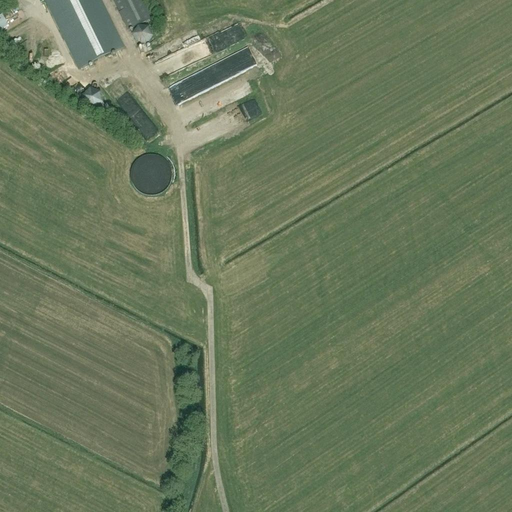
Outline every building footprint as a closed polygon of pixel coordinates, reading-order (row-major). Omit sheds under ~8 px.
[(45,0),(79,70),(124,48),(100,0),(45,0)] [(143,0),(113,0),(128,31),(153,19),(143,0)] [(132,34),(137,50),(153,45),(149,29),(132,34)] [(216,42),(172,63),(176,72),(220,51),(216,42)] [(28,68),(34,62),(28,55),(21,61),(28,68)] [(67,91),(75,85),(72,80),(63,86),(67,91)] [(245,82),(204,99),(209,112),(250,95),(245,82)] [(100,106),(104,101),(92,91),(81,104),(101,121),(108,112),(100,106)] [(147,148),(160,138),(133,99),(120,109),(147,148)] [(230,115),(236,129),(261,119),(254,104),(230,115)]
